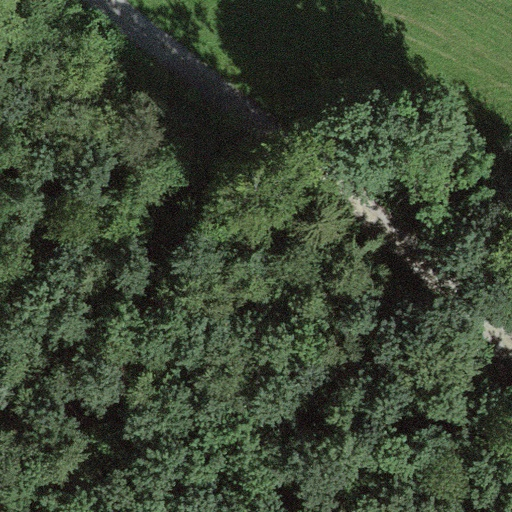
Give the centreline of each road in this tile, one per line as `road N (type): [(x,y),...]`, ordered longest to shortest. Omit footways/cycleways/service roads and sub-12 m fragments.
road 1 (track): [(511,380),(476,407),(0,188)]
road 2 (track): [(511,335),(99,0)]
